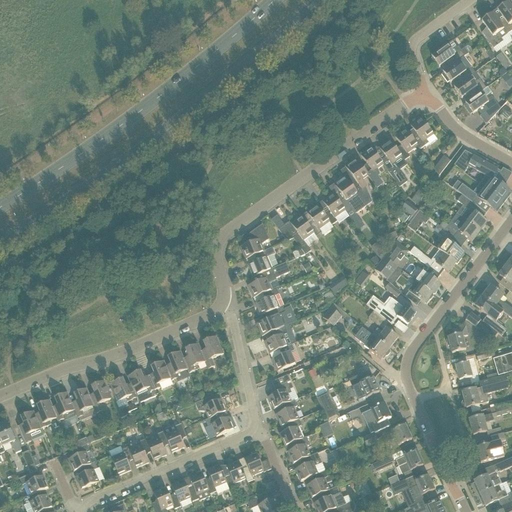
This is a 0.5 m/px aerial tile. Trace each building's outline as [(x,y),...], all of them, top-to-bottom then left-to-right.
[(27,0),(23,0),(10,13),(43,48),(45,46),(65,67),(80,54),(77,51),(93,36),(72,13),(67,19),(49,0),(33,0),(30,3),(27,0)] [(116,0),(106,10),(122,27),(151,0),(116,0)] [(492,14),(507,35),(511,31),(511,9),(507,3),(505,1),(496,7),(498,10),(497,10),(503,19),(498,23),(492,14)] [(492,14),(491,15),(490,14),(486,17),(487,18),(481,22),(488,30),(483,34),(482,33),(493,49),(503,42),(501,39),(507,35),(492,14)] [(447,46),(452,42),(452,41),(431,57),(432,58),(431,59),(434,63),(435,62),(439,67),(447,61),(451,66),(442,72),(442,73),(465,57),(467,55),(463,49),(461,51),(458,48),(451,52),(447,46)] [(505,71),(510,67),(501,54),(496,58),(503,68),(505,71)] [(462,67),(458,62),(465,57),(442,73),(443,74),(441,75),(447,84),(449,82),(450,83),(459,77),(462,82),(454,88),(474,73),(468,64),(462,67)] [(469,77),(474,74),(474,73),(454,88),(454,89),(453,90),(456,94),(457,93),(461,99),(470,93),(473,97),(465,104),(485,89),(479,80),(473,83),(469,77)] [(465,104),(463,106),(470,115),(472,114),(473,114),(477,111),(481,116),(479,117),(484,124),(488,120),(489,121),(500,109),(490,95),(492,94),(487,88),(485,89),(465,104)] [(489,121),(485,126),(494,134),(511,114),(511,107),(507,103),(500,109),(489,121)] [(437,140),(433,135),(421,119),(410,127),(413,130),(408,133),(406,130),(405,131),(420,150),(425,146),(426,148),(437,140)] [(420,150),(405,131),(395,138),(401,146),(396,150),(390,141),(389,142),(404,162),(409,158),(408,155),(417,148),(420,150)] [(371,149),(383,166),(399,188),(406,183),(399,172),(407,166),(404,162),(389,142),(379,149),(385,157),(380,161),(373,151),(371,149)] [(356,160),(355,160),(368,178),(375,188),(376,188),(382,184),(377,177),(379,175),(377,170),(383,166),(371,149),(361,157),(366,165),(362,168),(356,160)] [(464,152),(454,166),(464,174),(468,167),(486,177),(491,180),(492,179),(497,170),(496,170),(474,157),(473,157),(464,152)] [(439,177),(450,162),(444,157),(434,170),(439,177)] [(345,178),(356,194),(365,207),(371,202),(365,188),(367,187),(363,181),(368,178),(355,160),(345,168),(351,176),(346,179),(345,178)] [(333,195),(345,212),(347,215),(352,211),(355,215),(366,207),(365,207),(356,194),(345,178),(334,186),(344,199),(339,203),(333,195)] [(492,182),(486,190),(491,194),(502,203),(504,204),(508,198),(506,196),(509,193),(510,193),(498,184),(493,180),(492,182)] [(457,192),(462,196),(471,203),(475,197),(476,196),(473,193),(462,185),(457,192)] [(486,190),(478,200),(495,212),(497,208),(499,210),(504,204),(502,203),(491,194),(486,190)] [(334,219),(345,212),(333,195),(322,203),(328,211),(323,214),(317,206),(329,223),(333,229),(332,226),(336,223),(334,219)] [(415,195),(412,200),(417,204),(421,200),(415,195)] [(456,216),(478,233),(485,224),(486,224),(486,223),(482,220),(485,216),(476,209),(477,208),(471,203),(462,196),(457,202),(462,206),(469,211),(463,221),(462,220),(456,216)] [(432,211),(438,202),(430,197),(424,206),(432,211)] [(413,217),(417,211),(407,203),(402,209),(413,217)] [(302,217),(301,218),(318,241),(315,237),(321,233),(319,231),(329,223),(317,206),(307,214),(313,222),(308,225),(302,217)] [(419,212),(407,228),(414,234),(423,223),(425,225),(429,220),(419,212)] [(449,226),(444,231),(453,238),(457,232),(471,243),(472,243),(471,242),(478,233),(456,216),(455,216),(450,223),(456,228),(454,230),(449,226)] [(307,248),(318,241),(301,218),(291,225),(297,233),(292,237),(294,239),(301,250),(305,256),(308,253),(311,252),(307,248)] [(269,241),(268,238),(262,225),(243,239),(246,246),(240,248),(245,260),(255,256),(255,257),(272,249),(264,252),(261,245),(269,241)] [(294,239),(292,237),(284,226),(278,231),(286,242),(294,239)] [(441,229),(437,226),(433,230),(437,234),(449,243),(453,238),(444,231),(444,232),(441,229)] [(463,254),(449,243),(449,244),(445,241),(437,251),(438,252),(454,264),(455,264),(457,265),(461,259),(459,258),(462,254),(462,255),(463,254)] [(385,256),(384,258),(397,268),(404,258),(409,253),(396,243),(393,246),(385,256)] [(378,246),(372,250),(380,262),(383,259),(384,258),(385,256),(380,249),(378,246)] [(413,248),(409,254),(413,256),(413,257),(420,262),(429,270),(439,277),(444,271),(448,274),(448,273),(454,264),(438,252),(431,261),(413,248)] [(248,266),(253,278),(275,269),(278,267),(273,256),(274,255),(272,249),(255,257),(257,262),(248,266)] [(376,257),(371,261),(374,266),(380,262),(376,257)] [(380,262),(374,271),(387,281),(397,268),(384,258),(380,262)] [(264,280),(255,284),(248,287),(253,299),(272,291),(269,284),(276,281),(275,279),(290,273),(286,264),(278,267),(275,269),(253,278),(262,274),(264,280)] [(499,276),(503,279),(508,283),(504,289),(509,292),(511,294),(511,270),(507,266),(500,276),(499,276)] [(347,281),(356,276),(351,269),(343,273),(347,281)] [(436,282),(439,277),(429,270),(426,274),(423,272),(416,282),(415,283),(433,296),(433,295),(431,294),(432,294),(433,295),(435,295),(437,292),(437,290),(436,289),(439,285),(436,282)] [(343,278),(340,280),(345,287),(348,285),(343,278)] [(433,297),(433,296),(415,283),(408,291),(407,291),(424,304),(425,304),(424,304),(427,300),(428,301),(430,301),(433,297)] [(396,299),(400,294),(389,284),(384,289),(396,299)] [(496,291),(491,287),(483,297),(482,297),(500,311),(505,305),(499,301),(503,297),(498,293),(498,292),(496,291)] [(278,296),(275,289),(262,295),(265,301),(255,304),(261,317),(266,314),(283,307),(283,306),(279,296),(278,296)] [(500,311),(482,297),(483,298),(480,301),(478,299),(473,305),(476,307),(475,307),(481,311),(480,312),(487,317),(486,318),(483,316),(482,317),(483,318),(481,321),(484,324),(494,332),(501,337),(506,331),(498,324),(505,315),(500,311)] [(373,299),(367,307),(374,312),(388,323),(390,325),(395,318),(407,326),(416,315),(404,306),(403,308),(391,299),(384,308),(373,299)] [(347,323),(350,319),(333,305),(322,320),(333,328),(341,318),(347,323)] [(268,320),(257,325),(262,337),(284,328),(284,327),(288,326),(284,314),(285,314),(283,307),(266,314),(268,320)] [(373,312),(367,319),(377,326),(383,319),(373,312)] [(475,328),(481,321),(470,313),(465,321),(475,328)] [(284,328),(262,337),(271,333),(273,339),(264,343),(269,355),(278,351),(292,345),(288,347),(283,335),(287,334),(284,328)] [(448,341),(446,341),(448,347),(450,346),(452,354),(459,353),(465,351),(466,351),(463,338),(468,337),(467,337),(465,328),(454,331),(455,336),(448,338),(448,341)] [(389,350),(398,338),(386,329),(382,334),(377,330),(372,336),(367,332),(367,333),(389,350)] [(388,350),(389,350),(367,333),(360,341),(362,345),(369,351),(381,361),(384,356),(386,357),(387,357),(388,356),(389,355),(390,353),(390,352),(388,350)] [(211,360),(223,355),(216,337),(203,343),(204,343),(207,352),(202,354),(198,345),(197,345),(208,370),(214,367),(211,360)] [(208,370),(197,345),(185,350),(186,351),(190,359),(184,362),(180,353),(189,373),(199,369),(198,366),(205,363),(208,370)] [(294,352),(292,345),(278,351),(281,357),(272,361),(277,373),(296,365),(291,353),(294,352)] [(477,361),(494,357),(493,351),(476,355),(477,361)] [(188,374),(189,373),(180,353),(168,358),(168,359),(168,358),(172,367),(166,369),(163,362),(173,386),(171,382),(176,380),(177,383),(190,378),(188,374)] [(511,353),(493,359),(497,376),(511,372),(511,353)] [(478,369),(476,362),(476,361),(455,367),(455,368),(455,367),(459,381),(458,381),(458,382),(472,378),(470,371),(478,369)] [(161,391),(173,386),(163,362),(151,368),(155,376),(149,379),(149,377),(148,377),(154,391),(160,389),(161,391)] [(314,370),(307,373),(310,380),(317,377),(314,370)] [(140,373),(140,372),(127,378),(131,387),(138,403),(139,403),(156,396),(154,391),(148,377),(149,379),(144,381),(140,373)] [(290,383),(290,382),(287,376),(272,382),(277,394),(268,398),(274,410),(283,406),(291,403),(288,395),(291,394),(287,384),(290,383)] [(462,403),(461,405),(462,406),(463,407),(464,408),(466,408),(466,409),(471,408),(476,406),(479,406),(480,405),(488,403),(486,396),(508,390),(504,376),(503,376),(488,380),(487,380),(480,382),(479,383),(480,389),(475,390),(462,394),(464,401),(463,402),(462,403)] [(122,380),(123,380),(122,380),(110,385),(117,403),(125,400),(126,403),(132,401),(134,405),(138,403),(131,387),(126,389),(122,380)] [(352,389),(359,403),(379,393),(373,380),(352,389)] [(112,399),(108,391),(104,382),(91,387),(92,388),(96,396),(90,399),(86,390),(97,415),(96,414),(103,411),(100,404),(112,399)] [(80,422),(97,415),(86,390),(74,395),(74,396),(74,395),(78,404),(72,406),(67,393),(66,394),(76,417),(77,419),(78,419),(80,422)] [(49,401),(48,402),(58,423),(65,420),(65,421),(76,417),(66,394),(54,399),(55,400),(55,399),(59,408),(53,410),(49,401)] [(315,400),(327,425),(328,424),(338,419),(327,394),(315,400)] [(200,402),(194,405),(198,412),(205,412),(208,420),(217,416),(226,413),(221,400),(212,404),(209,398),(200,402)] [(294,408),(297,407),(295,401),(291,403),(283,406),(285,412),(276,416),(281,428),(286,426),(287,426),(299,421),(294,408)] [(57,423),(58,423),(48,402),(37,407),(41,415),(35,418),(33,412),(32,413),(40,430),(51,426),(49,422),(56,420),(57,423)] [(181,404),(174,407),(176,413),(183,409),(181,404)] [(388,412),(384,404),(375,409),(361,415),(362,415),(365,422),(374,418),(377,425),(371,427),(374,432),(370,434),(373,433),(374,434),(390,426),(387,421),(391,419),(390,417),(391,416),(389,411),(388,412)] [(511,404),(494,408),(496,417),(509,414),(511,412),(511,404)] [(29,435),(40,430),(32,413),(20,418),(21,418),(25,427),(19,429),(19,427),(18,427),(26,445),(32,442),(29,435)] [(485,424),(493,422),(491,415),(483,417),(469,421),(473,436),(486,433),(487,432),(485,424)] [(208,427),(204,429),(209,440),(216,437),(216,438),(234,430),(233,429),(236,428),(232,418),(229,419),(228,418),(219,422),(217,416),(208,420),(205,421),(208,427)] [(298,428),(301,427),(299,421),(287,426),(289,431),(280,435),(285,447),(294,443),(294,444),(306,438),(302,439),(298,428)] [(13,431),(10,432),(6,424),(0,426),(0,442),(3,449),(10,446),(15,454),(21,452),(13,431)] [(327,425),(319,428),(324,440),(333,435),(328,424),(327,425)] [(176,431),(164,436),(172,454),(184,449),(180,440),(186,437),(183,430),(182,428),(181,425),(174,428),(176,431)] [(397,447),(412,441),(405,426),(391,432),(391,433),(383,437),(386,444),(394,440),(397,447)] [(172,454),(163,433),(156,436),(158,439),(147,443),(145,440),(150,452),(154,461),(166,456),(162,447),(168,445),(172,454)] [(366,448),(379,444),(375,433),(362,438),(366,448)] [(505,442),(504,435),(503,434),(490,438),(492,444),(476,449),(480,464),(504,458),(500,443),(505,442)] [(92,437),(86,439),(88,445),(94,442),(92,437)] [(307,450),(310,448),(306,438),(294,444),(296,449),(287,453),(293,465),(302,461),(317,455),(317,454),(310,457),(307,450)] [(145,455),(150,452),(145,440),(139,443),(140,446),(129,451),(137,469),(148,464),(145,455)] [(86,453),(89,452),(86,445),(84,446),(75,451),(77,457),(68,461),(73,472),(94,463),(91,464),(86,453)] [(129,451),(128,451),(127,448),(121,450),(120,448),(109,453),(111,459),(119,477),(131,471),(127,462),(132,460),(136,469),(137,469),(129,451)] [(22,454),(22,455),(30,475),(37,472),(35,467),(29,452),(22,454)] [(409,472),(423,466),(417,452),(395,461),(401,476),(406,474),(408,479),(410,478),(408,473),(409,472)] [(267,461),(260,464),(256,455),(244,460),(248,469),(242,471),(238,462),(247,483),(253,481),(252,477),(264,472),(264,473),(271,470),(267,461)] [(313,477),(325,472),(317,455),(302,461),(304,467),(295,470),(300,483),(313,477)] [(373,474),(394,466),(391,459),(371,468),(373,474)] [(500,474),(511,468),(511,459),(496,466),(500,474)] [(246,483),(247,483),(238,462),(226,467),(230,476),(224,479),(226,484),(229,491),(235,488),(234,485),(246,481),(246,483)] [(94,471),(97,470),(94,463),(73,472),(73,473),(82,469),(85,474),(76,478),(81,490),(99,483),(94,471)] [(226,484),(224,479),(219,466),(207,471),(211,480),(205,483),(201,474),(210,494),(216,492),(215,489),(226,484)] [(329,477),(327,478),(325,472),(313,477),(315,483),(306,487),(312,499),(321,495),(338,488),(329,491),(326,484),(331,482),(329,477)] [(501,484),(497,475),(496,472),(473,482),(474,483),(477,489),(476,490),(476,492),(476,493),(477,494),(479,494),(480,495),(498,486),(501,484)] [(272,473),(267,475),(269,482),(275,479),(272,473)] [(37,479),(35,474),(20,480),(22,486),(25,485),(30,496),(23,498),(23,499),(48,488),(43,477),(37,479)] [(184,481),(183,481),(192,502),(198,500),(197,498),(209,493),(201,474),(189,479),(193,488),(187,490),(184,481)] [(421,497),(425,495),(434,491),(428,477),(416,482),(414,477),(410,478),(390,487),(394,497),(410,490),(415,500),(421,497)] [(191,503),(192,502),(183,481),(171,487),(175,496),(170,498),(166,489),(165,489),(173,507),(174,510),(180,508),(179,504),(190,500),(191,503)] [(366,484),(358,488),(363,499),(371,495),(366,484)] [(505,491),(501,493),(498,486),(480,495),(480,496),(479,497),(479,499),(479,500),(481,501),(482,501),(485,507),(485,508),(508,497),(505,491)] [(36,494),(48,489),(48,488),(23,499),(26,506),(24,506),(26,511),(42,511),(52,508),(47,496),(38,500),(36,494)] [(330,511),(346,505),(338,488),(321,495),(323,501),(314,504),(317,511),(330,511)] [(166,511),(165,510),(173,507),(165,489),(153,494),(157,503),(151,506),(154,511),(166,511)] [(275,499),(266,503),(264,497),(247,504),(250,511),(258,507),(259,511),(278,511),(280,511),(275,499)] [(353,511),(355,508),(353,502),(346,506),(346,505),(330,511),(353,511)] [(408,509),(404,511),(445,511),(446,511),(445,510),(444,509),(443,508),(442,509),(439,502),(430,506),(427,507),(425,502),(418,505),(408,509)]
